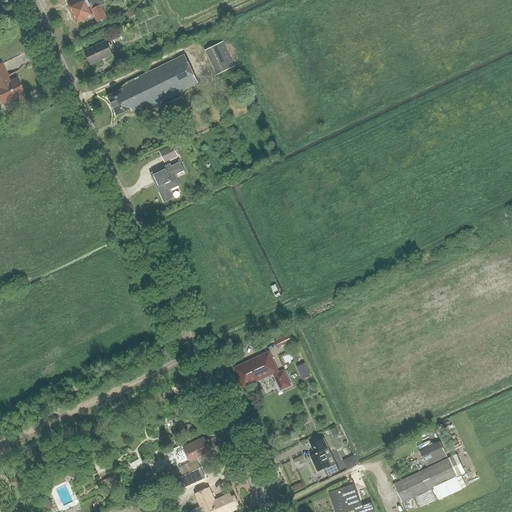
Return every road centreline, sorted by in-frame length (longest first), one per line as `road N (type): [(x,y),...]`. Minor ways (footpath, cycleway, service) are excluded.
road 1 (unclassified): [(267,511),(31,0)]
road 2 (track): [(193,352),(0,445)]
